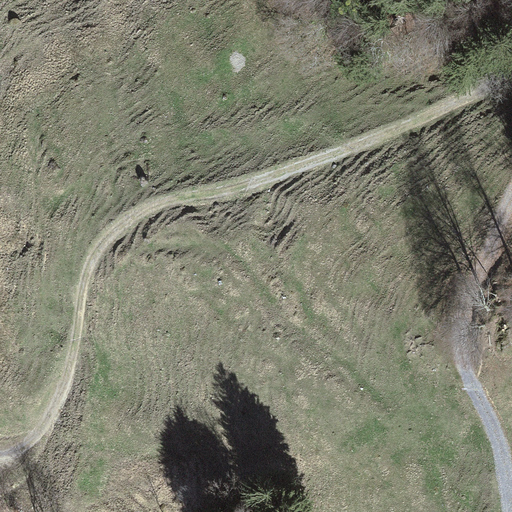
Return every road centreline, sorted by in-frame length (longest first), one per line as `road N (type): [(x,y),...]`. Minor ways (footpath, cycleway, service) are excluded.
road 1 (track): [(0,451),(38,434),(51,415),(75,350),(92,261),(121,224),(167,200),(337,151),(511,75)]
road 2 (track): [(511,201),(467,288),(457,330),(463,372),(501,450),(511,510)]
